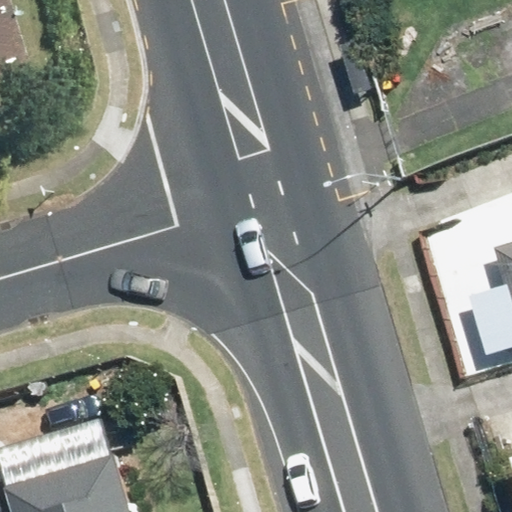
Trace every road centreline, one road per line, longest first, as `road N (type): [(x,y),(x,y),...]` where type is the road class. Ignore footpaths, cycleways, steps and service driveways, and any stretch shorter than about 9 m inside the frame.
road 1 (secondary): [(358,511),(262,201)]
road 2 (residential): [(0,280),(262,201)]
road 3 (secondary): [(262,201),(214,0)]
